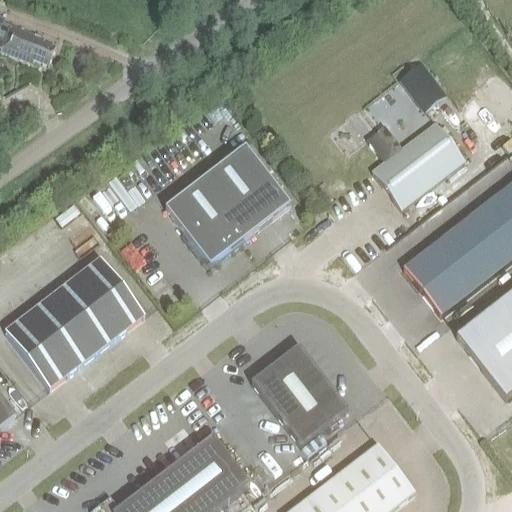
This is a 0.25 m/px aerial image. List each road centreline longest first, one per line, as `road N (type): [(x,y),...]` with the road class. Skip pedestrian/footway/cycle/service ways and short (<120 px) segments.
road 1 (unclassified): [(471,511),(470,471),(354,325),(322,296),(292,294),(251,311),(0,503)]
road 2 (tertiary): [(0,177),(252,0)]
